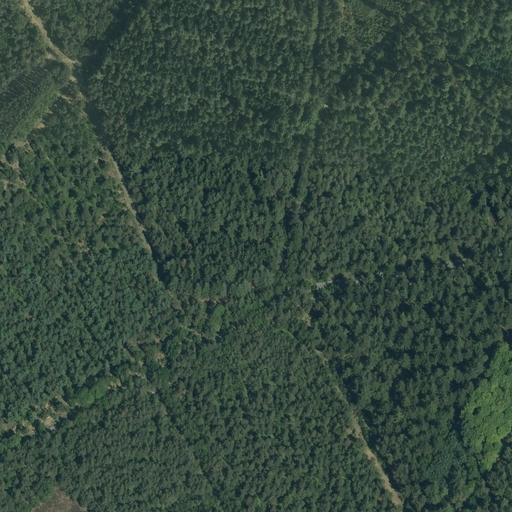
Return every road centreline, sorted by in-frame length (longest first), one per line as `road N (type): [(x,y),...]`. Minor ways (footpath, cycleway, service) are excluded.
road 1 (track): [(0,95),(47,63),(77,63),(161,282),(187,301),(246,301),(268,288),(282,265),(318,0)]
road 2 (tertiary): [(0,459),(280,298),(477,260),(511,245)]
road 3 (track): [(137,0),(0,168)]
